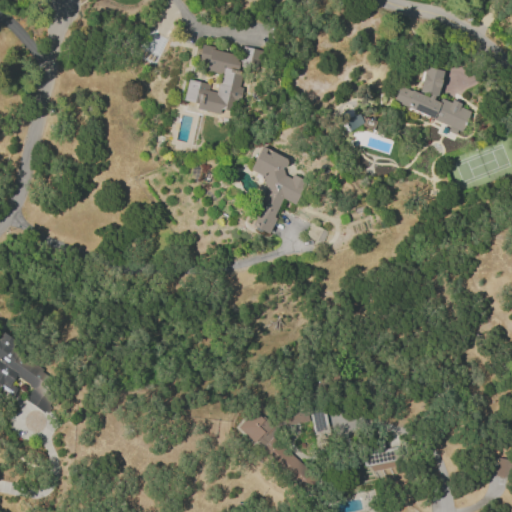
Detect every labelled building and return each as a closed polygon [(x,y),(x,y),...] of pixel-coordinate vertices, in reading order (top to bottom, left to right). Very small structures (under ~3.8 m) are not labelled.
[(227,117),(231,98),(236,99),(241,68),(254,70),(258,49),(241,46),(239,53),(199,46),(196,60),(206,62),(204,71),(219,73),(216,92),(207,90),(208,83),(186,79),(182,101),(195,104),(193,111),(227,117)] [(416,92),(398,86),(392,104),(461,130),(469,109),(434,96),(442,72),(425,66),(416,92)] [(347,129),(362,123),(355,109),(341,114),(347,129)] [(249,170),(267,178),(259,199),(262,200),(251,227),(267,233),(281,199),(294,204),(303,182),(282,173),(288,158),(259,146),(249,170)] [(58,375),(10,348),(15,339),(0,331),(0,388),(10,394),(14,387),(9,385),(14,377),(31,386),(24,401),(39,409),(58,375)] [(327,431),(321,407),(308,410),(314,434),(327,431)] [(289,412),(277,413),(279,425),(304,422),(303,412),(290,413),(289,412)] [(236,427),(261,448),(258,452),(304,491),(319,474),(248,413),(236,427)] [(366,473),(395,465),(390,447),(383,449),(381,443),(360,448),(366,473)] [(505,477),(508,460),(496,458),(493,475),(505,477)]
